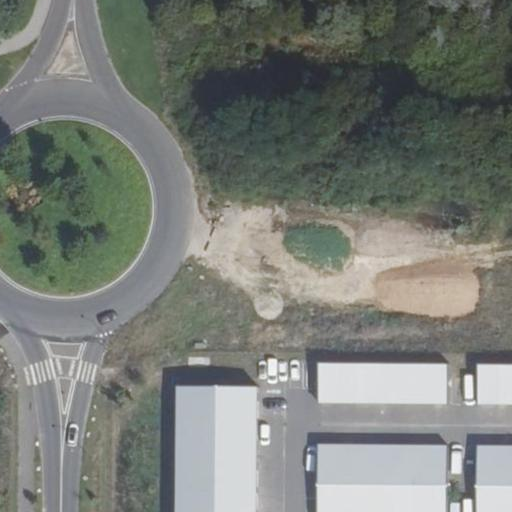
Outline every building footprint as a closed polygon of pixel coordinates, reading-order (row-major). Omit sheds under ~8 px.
[(325,359),(325,401),(454,403),(455,362),(325,359)] [(511,365),(479,365),(479,402),(511,402),(511,365)] [(257,511),(258,389),(185,388),(184,511),(257,511)] [(448,511),(450,448),(319,446),(318,511),(448,511)] [(511,511),(511,448),(476,448),(475,511),(511,511)]
